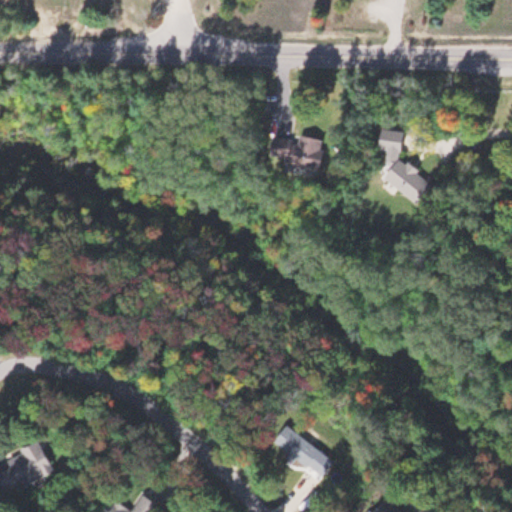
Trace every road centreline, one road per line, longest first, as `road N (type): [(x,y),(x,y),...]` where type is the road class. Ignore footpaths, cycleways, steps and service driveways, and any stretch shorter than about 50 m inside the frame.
road 1 (residential): [(511,58),(186,52)]
road 2 (residential): [(0,373),(27,366),(116,383),(181,430),(264,511)]
road 3 (residential): [(186,52),(0,49)]
